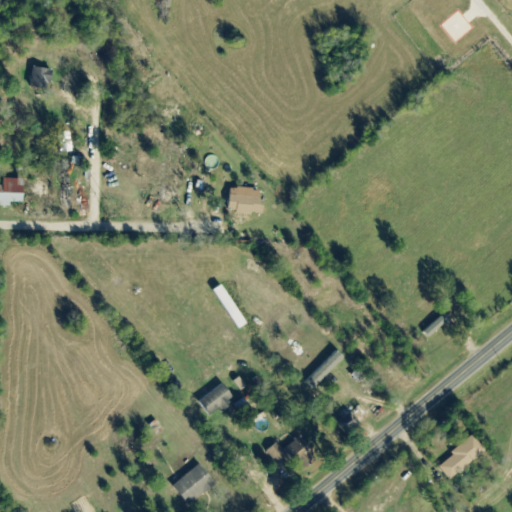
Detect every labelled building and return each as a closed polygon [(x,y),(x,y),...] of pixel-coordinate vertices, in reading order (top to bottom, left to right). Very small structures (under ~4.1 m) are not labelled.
[(46,90),(50,70),(31,67),(27,87),(46,90)] [(0,205),(21,206),(21,178),(0,178),(0,205)] [(50,178),(31,178),(31,199),(50,199),(50,178)] [(226,213),(260,214),(260,189),(227,188),(226,213)] [(162,192),(162,205),(177,205),(177,192),(162,192)] [(396,392),(407,383),(397,372),(387,381),(396,392)] [(278,401),(272,393),(260,403),(266,410),(278,401)] [(334,422),(345,435),(367,416),(356,403),(334,422)] [(449,481),(483,448),(469,434),(436,467),(449,481)] [(284,455),(301,472),(315,457),(295,437),(282,451),(273,442),(264,452),(275,463),(284,455)] [(169,486),(185,506),(212,485),(196,464),(169,486)]
